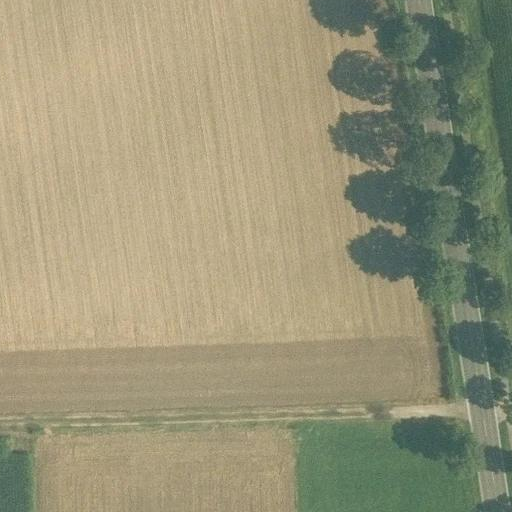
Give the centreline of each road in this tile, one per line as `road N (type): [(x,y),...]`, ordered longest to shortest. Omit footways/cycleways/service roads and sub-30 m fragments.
road 1 (secondary): [(421,0),(502,511)]
road 2 (track): [(0,425),(511,407)]
